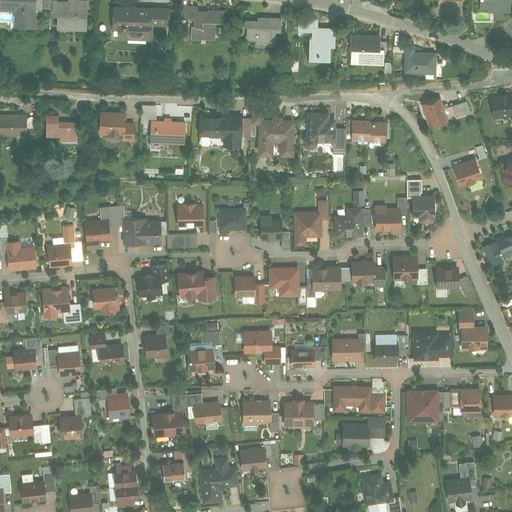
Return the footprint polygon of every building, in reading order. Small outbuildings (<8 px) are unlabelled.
[(2,0),(2,5),(17,5),(17,20),(39,20),(39,0),(2,0)] [(89,0),(53,0),(53,9),(61,9),(60,22),(89,24),(89,0)] [(121,32),(154,34),(155,18),(171,19),(171,2),(116,0),(115,17),(122,18),(121,32)] [(196,19),(196,32),(218,33),(218,16),(220,16),(221,3),(200,3),(199,0),(182,0),(183,12),(196,12),(196,19)] [(261,11),(261,14),(247,14),(246,37),(277,38),(278,26),(282,26),(283,12),(261,11)] [(338,23),(320,22),(320,15),(301,14),(300,28),(312,28),(311,59),(333,60),(334,41),(338,41),(338,23)] [(385,31),(353,30),(352,59),(384,60),(385,31)] [(437,70),(438,49),(416,48),(416,42),(407,42),(406,69),(437,70)] [(511,89),(489,91),(491,114),(511,112),(511,121),(511,89)] [(438,93),(419,99),(427,122),(446,116),(442,104),(441,100),(438,93)] [(444,100),(441,100),(442,104),(446,116),(455,113),(456,117),(470,112),(465,97),(447,103),(444,100)] [(149,114),(153,114),(154,100),(140,100),(140,117),(146,117),(146,114),(149,114)] [(123,106),(97,105),(96,128),(120,129),(120,134),(132,134),(132,116),(123,116),(123,106)] [(249,113),(249,120),(252,120),(256,120),(256,150),(271,150),(271,136),(275,136),(277,138),(277,150),(291,150),(291,115),(282,115),(279,111),(272,111),(269,115),(261,115),(261,105),(249,105),(249,113)] [(305,107),(304,129),(301,132),(301,138),(305,142),(311,142),(315,138),(315,136),(331,136),(334,136),(334,123),(334,113),(328,113),(328,107),(305,107)] [(25,123),(24,108),(0,109),(0,131),(25,131),(25,123)] [(57,109),(44,109),(44,131),(57,131),(57,115),(57,109)] [(239,109),(198,109),(198,131),(221,131),(221,140),(239,140),(239,130),(239,113),(239,109)] [(148,136),(182,137),(183,115),(169,115),(169,113),(162,113),(162,115),(153,114),(149,114),(148,136)] [(249,113),(239,113),(239,130),(252,130),(252,120),(249,120),(249,113)] [(76,115),(57,115),(57,131),(57,136),(76,135),(76,115)] [(350,135),(365,135),(365,137),(383,137),(384,117),(368,117),(369,115),(350,115),(350,128),(350,135)] [(34,122),(25,123),(25,131),(34,130),(34,122)] [(343,123),(334,123),(334,136),(331,136),(331,141),(343,141),(343,123)] [(483,141),(476,143),(479,154),(485,153),(483,141)] [(198,157),(198,146),(189,145),(189,157),(198,157)] [(471,154),(452,161),(458,180),(478,173),(471,154)] [(503,184),(511,181),(511,154),(497,158),(503,184)] [(341,170),(339,162),(332,163),(333,171),(341,170)] [(405,194),(405,200),(411,200),(410,192),(418,192),(418,177),(405,177),(405,194)] [(323,192),(322,186),(314,187),(315,194),(323,192)] [(353,201),(365,201),(365,186),(353,186),(353,201)] [(420,219),(430,219),(432,217),(432,214),(433,214),(433,191),(418,192),(410,192),(411,200),(411,214),(417,214),(417,217),(420,219)] [(398,204),(399,213),(406,213),(405,200),(405,194),(395,195),(396,205),(398,204)] [(316,208),(291,209),(292,242),(304,242),(304,234),(321,233),(320,216),(326,216),(325,197),(316,197),(316,208)] [(174,224),(202,223),(202,201),(194,201),(194,200),(180,200),(180,201),(174,201),(174,224)] [(384,202),(373,203),(374,228),(399,227),(399,213),(398,204),(396,205),(385,205),(384,202)] [(107,217),(108,226),(121,225),(120,216),(122,216),(121,203),(98,205),(99,218),(107,217)] [(345,212),(332,212),(333,234),(361,233),(361,223),(360,206),(360,204),(345,204),(345,212)] [(244,205),(217,206),(217,227),(244,226),(244,205)] [(71,218),(73,209),(64,207),(62,216),(71,218)] [(269,210),(258,211),(259,237),(279,236),(280,236),(280,229),(280,214),(269,214),(269,210)] [(122,216),(120,216),(121,225),(121,243),(159,242),(159,232),(159,220),(159,217),(145,218),(145,216),(122,216)] [(99,218),(83,219),(85,248),(98,247),(97,240),(109,239),(108,226),(107,217),(99,218)] [(494,238),(481,244),(489,263),(500,258),(498,255),(509,250),(511,257),(511,227),(493,235),(494,238)] [(289,228),(280,229),(280,236),(279,236),(279,246),(289,246),(289,228)] [(68,241),(69,250),(75,250),(74,247),(79,246),(78,229),(66,230),(67,241),(68,241)] [(195,231),(166,232),(166,245),(196,244),(195,231)] [(5,240),(4,240),(5,253),(7,270),(35,267),(33,244),(19,245),(18,239),(5,240)] [(48,266),(70,264),(69,250),(68,241),(67,241),(45,243),(48,266)] [(415,252),(391,253),(392,277),(416,276),(415,266),(415,252)] [(359,258),(349,258),(350,279),(355,279),(355,280),(366,280),(366,279),(372,278),(372,282),(384,282),(383,263),(373,264),(373,257),(366,257),(366,256),(359,257),(359,258)] [(151,272),(136,273),(138,295),(161,293),(160,278),(167,278),(166,261),(150,262),(151,272)] [(310,276),(311,288),(313,288),(339,288),(339,262),(310,262),(310,276)] [(457,263),(435,264),(436,287),(458,286),(457,282),(457,277),(457,263)] [(297,264),(267,265),(267,285),(277,285),(277,294),(296,294),(297,294),(297,284),(297,264)] [(415,266),(416,276),(416,281),(425,281),(425,266),(415,266)] [(202,267),(175,269),(177,292),(184,292),(184,294),(195,293),(196,296),(215,295),(213,273),(203,274),(202,267)] [(253,272),(232,273),(233,295),(253,295),(253,282),(253,272)] [(473,289),(465,273),(457,277),(457,282),(463,294),(473,289)] [(305,284),(305,293),(313,293),(313,288),(311,288),(310,276),(305,276),(305,284)] [(262,281),(253,282),(253,295),(253,300),(263,299),(262,281)] [(66,284),(39,287),(43,317),(55,315),(54,312),(61,311),(69,310),(68,303),(66,284)] [(305,284),(297,284),(297,294),(296,294),(296,302),(305,302),(305,293),(305,284)] [(113,285),(91,287),(93,308),(98,308),(99,313),(118,311),(116,294),(113,294),(113,285)] [(25,311),(23,290),(2,292),(3,301),(4,313),(7,313),(8,320),(17,319),(16,312),(25,311)] [(4,313),(3,301),(0,301),(0,321),(8,320),(7,313),(4,313)] [(69,310),(61,311),(62,322),(80,320),(78,301),(68,303),(69,310)] [(458,324),(471,324),(471,308),(456,309),(457,326),(458,326),(458,324)] [(176,322),(175,314),(166,315),(167,323),(176,322)] [(154,325),(155,333),(164,332),(164,334),(172,333),(171,323),(154,325)] [(459,346),(485,346),(484,323),(471,324),(458,324),(458,326),(459,346)] [(436,328),(412,328),(412,359),(436,358),(436,355),(449,355),(449,333),(436,333),(436,328)] [(269,329),(241,329),(242,352),(263,352),(270,351),(270,345),(269,329)] [(200,346),(212,345),(219,344),(218,330),(199,331),(200,346)] [(123,362),(121,342),(104,343),(103,332),(87,334),(88,349),(96,348),(98,364),(103,364),(103,369),(118,368),(117,362),(123,362)] [(155,333),(142,334),(144,358),(166,356),(164,334),(164,332),(155,333)] [(394,340),(397,340),(397,351),(407,351),(407,333),(394,333),(394,340)] [(33,347),(34,355),(40,355),(38,336),(22,338),(23,348),(33,347)] [(330,337),(330,360),(358,360),(358,351),(357,337),(356,337),(330,337)] [(373,340),(373,361),(397,361),(397,351),(397,340),(394,340),(373,340)] [(55,352),(76,351),(76,344),(56,346),(56,348),(46,349),(45,347),(41,347),(43,367),(48,367),(48,368),(57,368),(55,352)] [(278,344),(270,345),(270,351),(263,352),(263,361),(278,360),(278,344)] [(186,347),(188,370),(214,368),(212,345),(200,346),(186,347)] [(312,348),(312,360),(325,359),(325,345),(311,345),(311,348),(312,348)] [(14,369),(35,367),(34,355),(33,347),(23,348),(12,349),(12,355),(3,356),(5,368),(14,368),(14,369)] [(288,348),(288,367),(312,367),(312,360),(312,348),(311,348),(288,348)] [(57,377),(79,375),(77,350),(76,351),(55,352),(57,368),(57,377)] [(350,385),(332,385),(331,411),(344,411),(344,405),(357,405),(357,411),(370,411),(370,390),(370,385),(356,385),(356,383),(350,383),(350,385)] [(480,411),(479,386),(458,386),(458,390),(459,403),(459,412),(480,411)] [(105,394),(115,394),(115,392),(114,387),(94,388),(95,400),(105,399),(105,394)] [(437,388),(404,388),(405,422),(437,421),(437,418),(437,391),(437,388)] [(370,390),(370,411),(384,411),(384,390),(370,390)] [(450,403),(459,403),(458,390),(449,390),(450,403)] [(128,417),(126,391),(115,392),(115,394),(105,394),(105,399),(107,418),(128,417)] [(173,410),(180,410),(186,409),(186,407),(184,394),(184,392),(171,394),(173,409),(173,410)] [(199,393),(184,394),(186,407),(193,406),(192,402),(200,401),(199,393)] [(510,393),(491,393),(491,395),(491,408),(492,415),(511,414),(511,394),(510,395),(510,393)] [(72,398),(73,414),(79,413),(89,412),(87,397),(72,398)] [(290,400),(282,401),(282,425),(312,424),(312,418),(312,404),(312,400),(303,400),(303,398),(290,398),(290,400)] [(200,401),(192,402),(193,406),(193,413),(192,413),(193,423),(221,420),(218,399),(200,401)] [(269,399),(241,399),(242,423),(255,423),(255,421),(268,420),(269,420),(269,413),(269,399)] [(312,404),(312,418),(323,418),(323,403),(312,404)] [(149,411),(152,436),(183,433),(180,410),(173,410),(173,409),(149,411)] [(14,413),(7,414),(8,427),(8,434),(8,437),(32,436),(31,425),(31,412),(23,413),(18,412),(14,413)] [(73,414),(57,415),(59,438),(71,437),(71,439),(81,438),(79,413),(73,414)] [(277,413),(269,413),(269,420),(268,420),(268,430),(277,429),(277,413)] [(366,422),(368,422),(368,436),(383,437),(383,416),(366,416),(366,422)] [(341,446),(368,446),(368,436),(368,422),(366,422),(341,421),(341,433),(334,433),(334,443),(341,443),(341,446)] [(38,424),(39,440),(39,442),(49,441),(47,424),(38,424)] [(498,441),(501,432),(493,430),(490,439),(498,441)] [(481,446),(479,434),(467,437),(470,449),(481,446)] [(264,446),(265,457),(275,456),(274,443),(261,444),(262,446),(264,446)] [(262,446),(238,449),(240,470),(248,469),(248,471),(258,470),(257,468),(266,467),(265,457),(264,446),(262,446)] [(301,463),(301,454),(292,454),(292,463),(301,463)] [(222,486),(236,484),(234,465),(227,465),(226,455),(213,457),(214,467),(197,468),(201,502),(220,500),(219,491),(222,486)] [(160,463),(162,481),(184,478),(181,460),(160,463)] [(457,463),(459,477),(468,476),(468,480),(475,479),(474,470),(473,461),(457,463)] [(112,470),(114,487),(135,485),(134,468),(129,469),(129,464),(113,465),(114,470),(112,470)] [(43,480),(44,491),(54,490),(52,466),(40,467),(41,480),(43,480)] [(380,472),(359,476),(364,505),(378,503),(392,500),(391,497),(388,478),(381,479),(380,472)] [(0,487),(1,493),(9,492),(7,473),(0,474),(0,487)] [(459,477),(444,479),(447,501),(453,500),(454,504),(464,502),(464,499),(471,498),(468,480),(468,476),(459,477)] [(490,487),(491,478),(482,477),(481,486),(490,487)] [(39,501),(45,500),(44,491),(43,480),(41,480),(32,481),(32,483),(19,484),(20,502),(27,502),(27,503),(39,502),(39,501)] [(90,492),(91,502),(98,502),(97,485),(87,485),(88,492),(90,492)] [(136,500),(135,485),(114,487),(115,508),(131,506),(131,501),(136,500)] [(414,491),(406,492),(407,504),(416,503),(414,491)] [(88,492),(68,494),(69,511),(91,511),(91,502),(90,492),(88,492)] [(392,500),(378,503),(379,510),(400,507),(398,496),(391,497),(392,500)]
